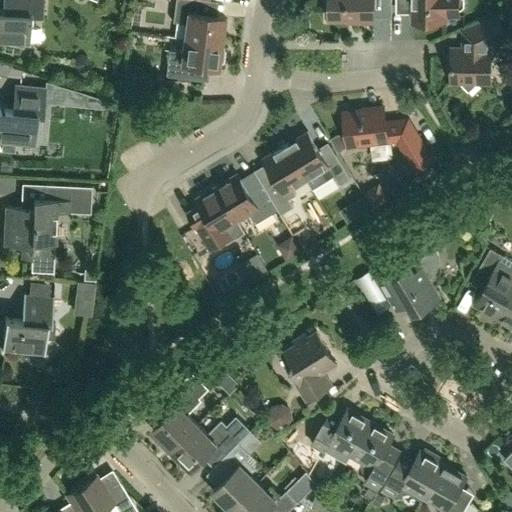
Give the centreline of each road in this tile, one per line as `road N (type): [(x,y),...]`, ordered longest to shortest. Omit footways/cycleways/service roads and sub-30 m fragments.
road 1 (residential): [(511,357),(448,324),(382,367),(380,388),(469,448)]
road 2 (residential): [(187,511),(127,442),(89,429),(0,500)]
road 3 (residential): [(130,187),(238,127),(256,77)]
road 4 (residential): [(256,77),(409,77)]
